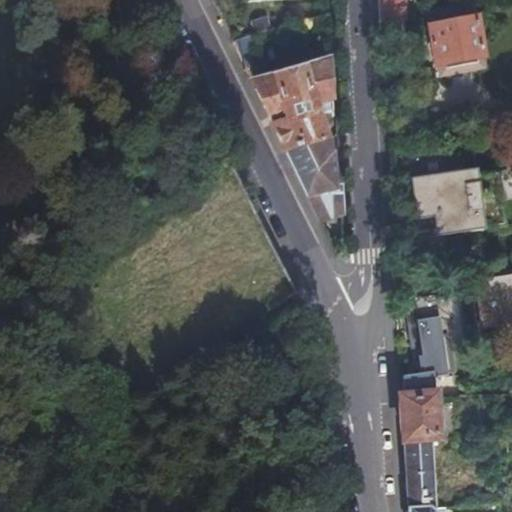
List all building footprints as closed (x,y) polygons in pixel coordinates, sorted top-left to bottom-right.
[(375,0),(377,21),(402,18),(401,0),(375,0)] [(472,22),(471,11),(470,8),(426,15),(427,21),(435,69),(439,68),(440,79),(481,72),(479,61),(483,60),(477,22),(472,22)] [(297,78),(254,90),(270,122),(285,152),(323,143),(321,125),(327,124),(325,70),(318,71),(317,64),(295,69),(297,78)] [(336,192),(331,140),(323,143),(285,152),(303,188),(321,225),(341,219),(340,190),(336,192)] [(449,159),(406,165),(421,262),(459,256),(455,232),(467,230),(471,249),(485,246),(484,240),(511,235),(511,229),(509,209),(511,208),(511,156),(501,158),(503,170),(452,179),(449,159)] [(511,278),(478,283),(483,323),(511,319),(511,278)] [(448,352),(466,350),(458,299),(447,301),(447,302),(439,303),(440,310),(435,310),(434,303),(434,302),(407,306),(408,312),(404,313),(410,352),(421,350),(423,360),(419,360),(421,378),(451,374),(448,352)] [(440,310),(439,303),(447,302),(447,301),(434,303),(435,310),(440,310)] [(437,442),(435,398),(400,401),(402,423),(403,444),(431,442),(437,442)] [(431,442),(403,444),(405,480),(407,511),(430,511),(435,511),(431,442)]
